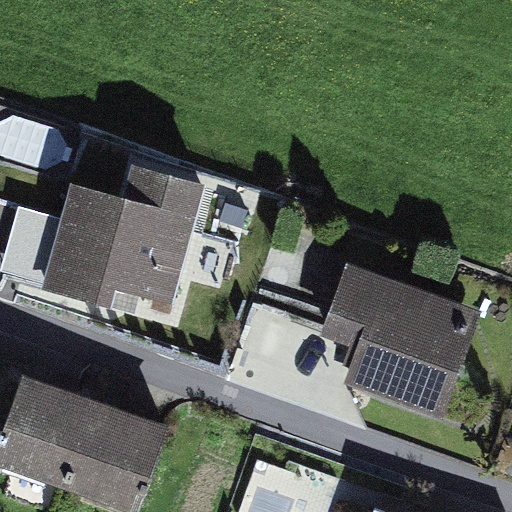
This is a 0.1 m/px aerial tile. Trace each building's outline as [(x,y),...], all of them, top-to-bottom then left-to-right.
[(77,183),(122,190),(126,168),(80,161),(77,183)] [(135,325),(168,336),(208,225),(134,199),(125,225),(79,209),(43,311),(129,342),(135,325)] [(355,364),(339,405),(438,442),(470,360),(449,352),(462,320),(348,277),(319,350),(355,364)] [(23,365),(0,430),(0,459),(137,508),(170,416),(23,365)] [(260,450),(238,511),(497,511),(435,491),(429,509),(260,450)]
